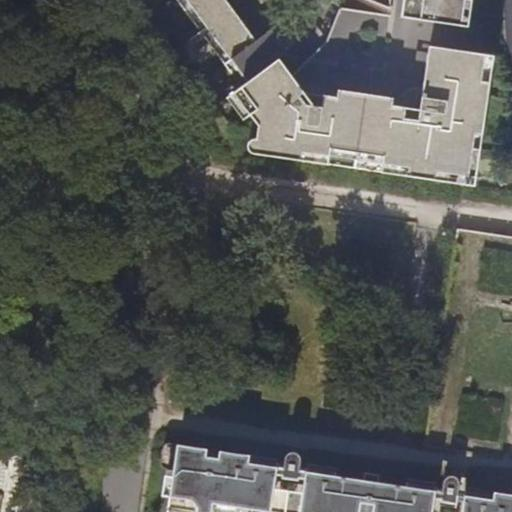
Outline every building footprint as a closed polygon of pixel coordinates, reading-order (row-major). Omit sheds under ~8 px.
[(185,0),(206,28),(231,8),(225,0),(185,0)] [(390,0),(390,7),(390,17),(403,18),(468,28),(472,0),(390,0)] [(206,28),(230,59),(256,39),(231,8),(206,28)] [(230,59),(247,80),(280,57),(289,50),(271,28),(256,39),(230,59)] [(365,91),(355,169),(475,184),(495,52),(429,43),(421,107),(414,106),(392,103),(394,94),(365,91)] [(240,85),(256,108),(250,113),(258,124),(257,137),(250,138),(248,151),(355,169),(365,91),(338,87),(337,94),(323,93),(322,103),(312,102),(298,83),(280,57),(247,80),(240,85)] [(289,456),(285,460),(285,474),(298,476),(301,462),(300,459),(298,455),(295,453),(293,453),(291,454),(289,456)] [(171,474),(165,511),(268,511),(274,473),(246,468),(216,463),(217,457),(204,456),(203,461),(174,457),(160,455),(157,471),(171,474)] [(448,476),(446,477),(444,478),(443,481),(440,496),(443,500),(457,502),(459,484),(459,481),(456,478),(454,476),(451,476),(448,476)] [(306,478),(300,511),(431,511),(433,498),(403,493),(376,489),(377,484),(362,482),(361,486),(336,483),(306,478)] [(511,511),(511,509),(463,502),(462,511),(511,511)]
